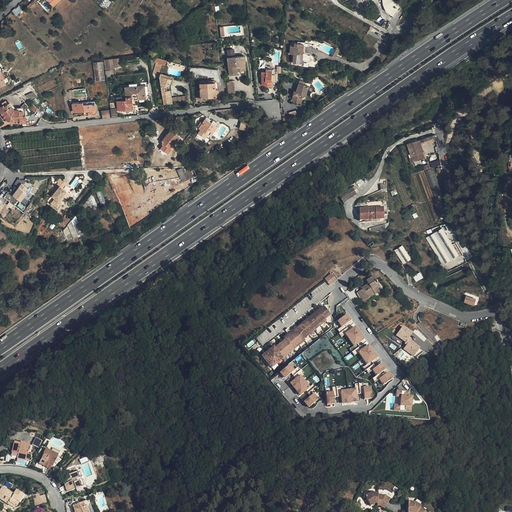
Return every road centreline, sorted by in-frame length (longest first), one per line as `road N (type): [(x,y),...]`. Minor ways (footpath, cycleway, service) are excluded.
road 1 (motorway): [(0,369),(511,16)]
road 2 (motorway): [(502,0),(0,348)]
road 3 (residential): [(446,0),(440,138),(451,206),(498,310)]
road 4 (residential): [(0,132),(268,107)]
road 5 (residential): [(334,285),(394,383),(369,407),(311,412),(276,378)]
road 6 (residential): [(334,285),(372,263),(451,311),(498,310)]
road 7 (track): [(2,175),(153,173)]
road 8 (residential): [(331,0),(398,33),(430,0)]
